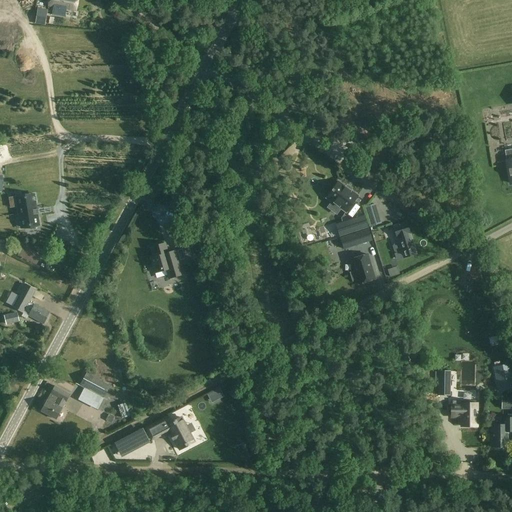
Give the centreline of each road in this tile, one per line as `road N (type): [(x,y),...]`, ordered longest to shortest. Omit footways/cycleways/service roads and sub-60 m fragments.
road 1 (track): [(511,282),(465,250),(55,468)]
road 2 (unclassified): [(511,478),(0,467)]
road 3 (tertiary): [(0,451),(206,64)]
road 4 (unclassified): [(511,225),(465,250),(206,64)]
